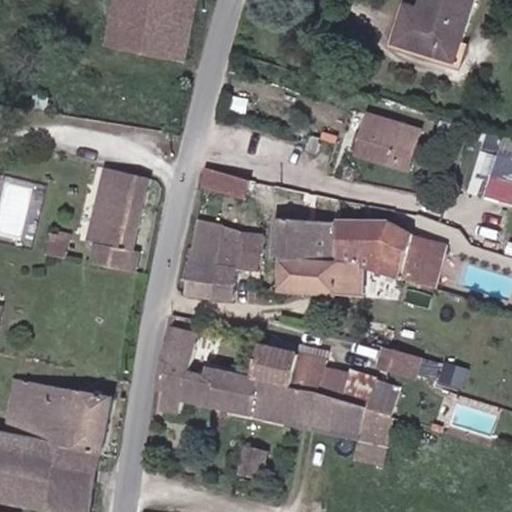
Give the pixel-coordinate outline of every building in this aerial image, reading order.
[(117,0),(108,47),(187,62),(198,0),(117,0)] [(477,0),(426,0),(423,12),(409,8),(399,44),(458,62),(477,0)] [(372,116),(360,153),(410,169),(421,131),(372,116)] [(319,154),(324,139),(312,135),(307,150),(319,154)] [(511,156),(487,147),(472,189),(488,194),(495,173),(511,178),(511,176),(511,156)] [(257,180),(209,167),(205,187),(251,200),(257,180)] [(92,263),(137,272),(141,254),(134,252),(151,180),(106,169),(90,243),(96,244),(92,263)] [(303,243),(305,220),(279,219),(278,242),(303,243)] [(201,220),(191,294),(219,298),(225,224),(201,220)] [(341,261),(341,223),(305,220),(303,243),(278,242),(277,260),(283,260),(310,261),(310,259),(341,261)] [(422,285),(433,241),(413,236),(415,234),(392,221),(341,223),(341,261),(364,263),(364,268),(367,269),(422,285)] [(225,224),(219,298),(235,300),(238,269),(243,269),(245,246),(247,232),(225,224)] [(48,255),(65,258),(71,235),(53,231),(48,255)] [(265,248),(266,234),(247,232),(245,246),(265,248)] [(422,285),(437,289),(448,245),(433,241),(422,285)] [(263,272),(265,248),(245,246),(243,269),(254,271),(263,272)] [(367,295),(367,269),(364,268),(364,263),(341,261),(310,259),(310,261),(283,260),(283,292),(340,297),(340,293),(367,295)] [(185,400),(299,426),(307,390),(295,388),(295,390),(254,379),(255,377),(239,373),(222,369),(228,341),(221,340),(224,326),(176,315),(159,390),(168,393),(164,411),(181,415),(185,400)] [(222,369),(239,373),(246,346),(228,341),(222,369)] [(370,409),(394,416),(402,389),(394,387),(395,383),(353,368),(352,372),(329,367),(330,360),(263,345),(259,358),(327,373),(322,393),(370,409)] [(420,379),(426,358),(385,347),(379,367),(420,379)] [(307,390),(322,393),(327,373),(259,358),(255,377),(254,379),(295,390),(295,388),(307,390)] [(0,501),(60,511),(90,511),(101,456),(104,457),(114,399),(17,381),(12,406),(21,409),(16,436),(0,433),(0,501)] [(299,426),(363,438),(370,409),(322,393),(307,390),(299,426)] [(384,465),(396,417),(394,416),(370,409),(363,438),(358,459),(384,465)] [(272,451),(247,445),(239,474),(264,481),(272,451)]
